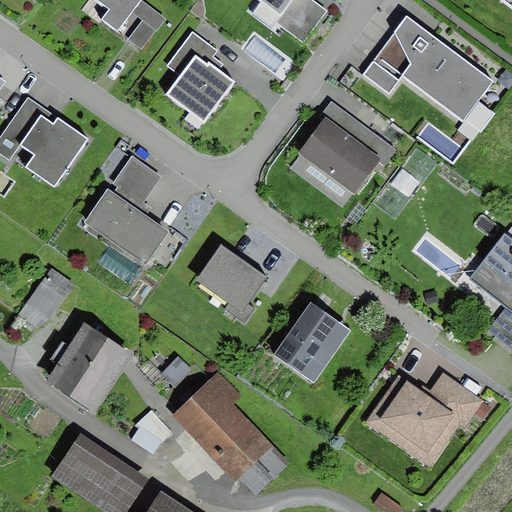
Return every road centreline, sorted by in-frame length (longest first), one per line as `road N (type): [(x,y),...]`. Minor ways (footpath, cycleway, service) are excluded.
road 1 (residential): [(0,31),(229,191)]
road 2 (residential): [(229,191),(448,340)]
road 3 (residential): [(229,191),(370,0)]
road 4 (track): [(511,419),(434,511)]
